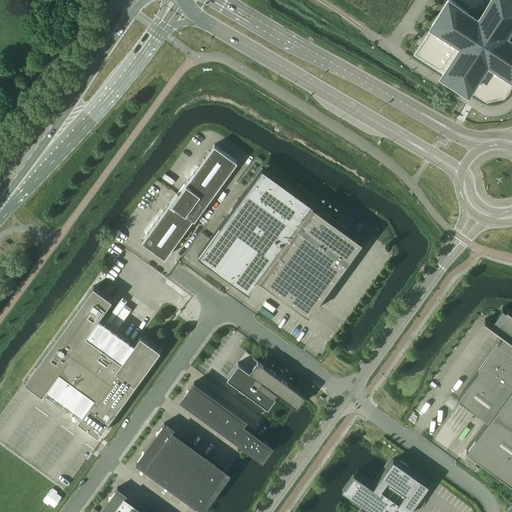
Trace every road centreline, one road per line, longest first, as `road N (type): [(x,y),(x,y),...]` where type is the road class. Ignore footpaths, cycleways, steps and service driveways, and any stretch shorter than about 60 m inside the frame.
road 1 (unclassified): [(72,511),(221,307),(346,397)]
road 2 (secondary): [(177,4),(405,140)]
road 3 (secondary): [(15,190),(104,98),(177,4)]
road 4 (secondary): [(425,114),(218,0)]
road 5 (secondary): [(142,0),(15,190)]
road 6 (unclassified): [(424,0),(388,48),(488,111),(511,100)]
road 7 (unclassified): [(346,397),(487,499),(492,511)]
road 8 (unclassified): [(346,397),(447,255)]
road 9 (unclassified): [(264,511),(346,397)]
